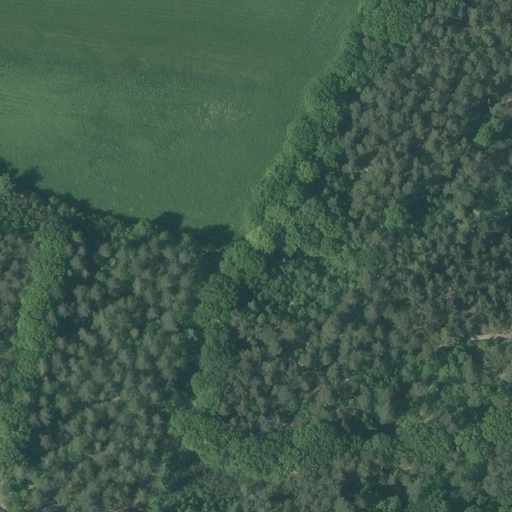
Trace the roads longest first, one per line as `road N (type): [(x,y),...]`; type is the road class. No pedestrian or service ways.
road 1 (unknown): [(0,481),(45,484),(72,465),(140,443),(242,439),(308,391),(469,339),(511,338)]
road 2 (track): [(511,428),(326,436),(277,458),(238,460),(195,438)]
road 3 (track): [(0,467),(38,315),(47,238)]
road 4 (track): [(165,441),(204,251)]
road 5 (track): [(248,268),(216,310),(216,374),(195,413),(195,438)]
